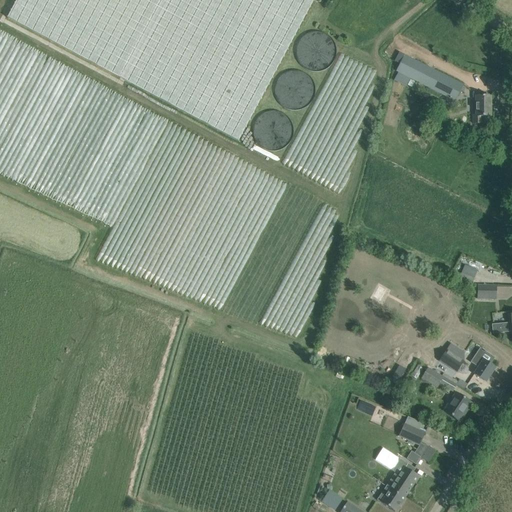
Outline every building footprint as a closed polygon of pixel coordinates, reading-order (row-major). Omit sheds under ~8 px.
[(16,0),(7,18),(238,142),(314,0),(313,0),(16,0)] [(329,69),(330,34),(300,33),(299,68),(329,69)] [(406,87),(410,79),(455,101),(463,85),(404,55),(396,71),(398,72),(394,80),(406,87)] [(273,97),(302,110),(315,81),(287,68),(273,97)] [(484,93),(473,93),(473,97),(476,97),(476,116),(473,116),(473,124),(481,124),(481,117),(490,117),(490,97),(484,97),(484,93)] [(260,112),(256,146),(287,149),(291,116),(260,112)] [(471,286),(474,279),(461,273),(458,281),(471,286)] [(477,300),(496,301),(496,286),(477,286),(477,300)] [(493,333),(511,331),(511,314),(508,315),(509,324),(492,325),(493,333)] [(495,368),(490,365),(494,358),(486,353),(486,352),(484,351),(480,349),(471,362),(478,368),(474,374),(486,382),(495,368)] [(439,362),(457,373),(464,362),(446,350),(439,362)] [(423,370),(417,367),(411,378),(416,381),(423,370)] [(438,388),(440,385),(447,390),(452,393),(456,387),(442,378),(427,369),(421,379),(437,389),(438,388)] [(456,384),(457,385),(463,389),(464,389),(466,385),(459,381),(458,383),(456,384)] [(470,402),(456,393),(444,412),(459,422),(464,414),(462,413),(470,402)] [(420,445),(424,435),(425,433),(420,431),(405,424),(404,424),(399,436),(419,446),(420,445)] [(428,463),(436,451),(428,446),(427,448),(421,458),(428,463)] [(406,459),(415,465),(420,458),(414,454),(411,452),(406,459)] [(394,511),(395,511),(405,497),(419,477),(411,472),(413,468),(415,469),(407,463),(406,465),(398,477),(395,475),(395,473),(394,475),(377,500),(394,511)] [(361,511),(347,502),(340,511),(361,511)]
